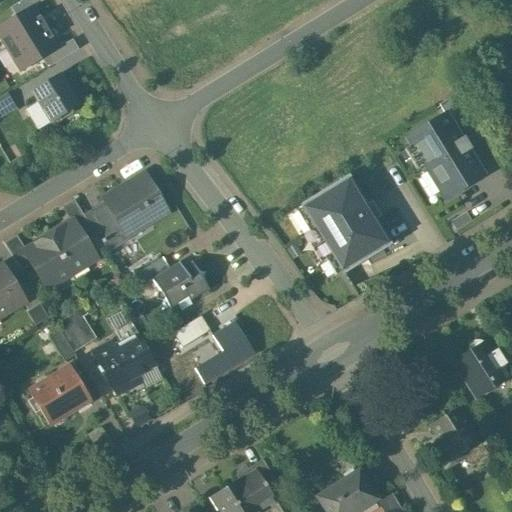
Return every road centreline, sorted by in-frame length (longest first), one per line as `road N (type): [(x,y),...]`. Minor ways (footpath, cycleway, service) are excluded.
road 1 (tertiary): [(69,511),(332,352)]
road 2 (residential): [(332,352),(156,124)]
road 3 (residential): [(156,124),(359,0)]
road 4 (tertiary): [(332,352),(511,240)]
road 5 (residential): [(429,511),(332,352)]
road 6 (residential): [(156,124),(2,217)]
road 7 (residential): [(156,124),(75,0)]
